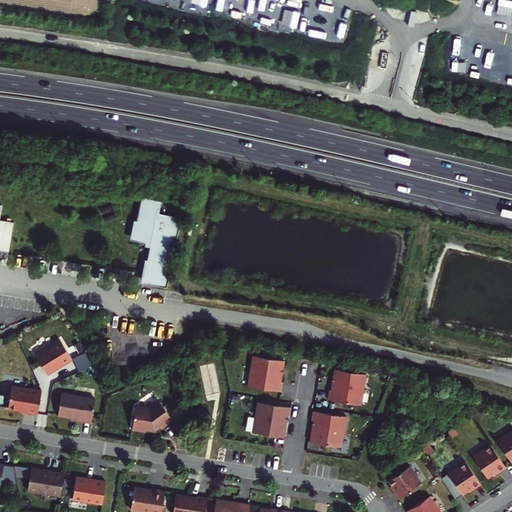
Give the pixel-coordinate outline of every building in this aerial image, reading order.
[(326,16),(323,32),(340,35),(343,20),(326,16)] [(142,275),(170,279),(181,208),(158,204),(159,199),(140,195),(136,214),(134,213),(131,233),(145,235),(145,238),(151,239),(149,253),(146,252),(142,275)] [(0,204),(0,250),(9,252),(14,222),(0,219),(0,214),(2,205),(0,204)] [(71,360),(59,340),(35,355),(44,370),(56,363),(58,367),(71,360)] [(82,353),(79,345),(73,347),(77,356),(82,353)] [(283,360),(253,355),(248,385),(280,391),(282,382),(279,381),(283,360)] [(365,374),(335,369),(332,390),(329,389),(328,399),(360,404),(365,374)] [(32,388),(12,385),(8,407),(18,408),(20,407),(24,408),(24,409),(25,409),(25,410),(38,412),(41,390),(32,388)] [(61,394),(57,416),(82,420),(82,422),(91,423),(94,399),(61,394)] [(148,409),(135,407),(131,430),(145,432),(145,430),(153,432),(159,427),(160,429),(172,421),(158,401),(148,409)] [(291,407),(258,401),(253,432),(283,437),(286,416),(289,416),(291,407)] [(346,416),(313,411),(311,420),(314,420),(311,442),(341,447),(346,416)] [(511,430),(497,441),(510,461),(511,460),(511,430)] [(473,457),(487,477),(492,473),(498,470),(499,472),(506,467),(491,445),(473,457)] [(441,478),(454,498),(467,490),(473,486),(474,488),(481,484),(466,462),(441,478)] [(19,476),(17,466),(0,463),(0,479),(12,482),(11,474),(19,476)] [(17,466),(19,476),(29,477),(27,489),(60,495),(64,473),(17,466)] [(408,466),(388,480),(392,485),(395,490),(393,492),(398,498),(420,484),(408,466)] [(86,478),(76,476),(72,499),(102,504),(106,480),(92,478),(92,480),(87,479),(86,478)] [(134,487),(130,508),(152,511),(161,511),(165,490),(150,488),(149,490),(134,487)] [(204,511),(207,498),(177,494),(173,511),(204,511)] [(234,499),(216,496),(213,511),(247,511),(249,501),(239,500),(239,501),(234,500),(234,499)] [(438,511),(428,496),(406,511),(438,511)]
